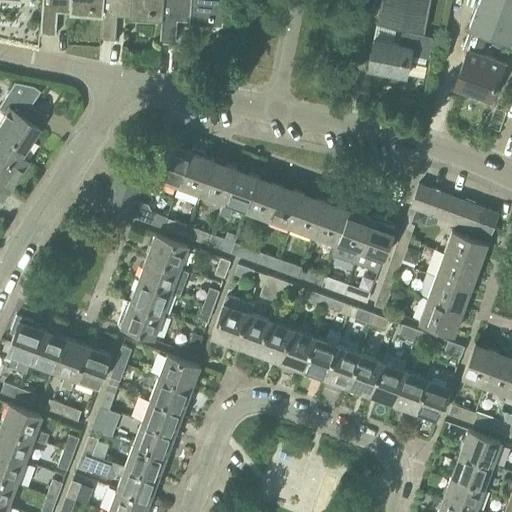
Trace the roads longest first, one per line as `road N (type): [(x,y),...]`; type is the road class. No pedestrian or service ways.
road 1 (residential): [(511,178),(415,139),(127,80)]
road 2 (residential): [(400,476),(387,449),(257,400),(225,415),(188,511)]
road 3 (residential): [(0,287),(39,205),(127,80)]
road 4 (residential): [(127,80),(0,51)]
